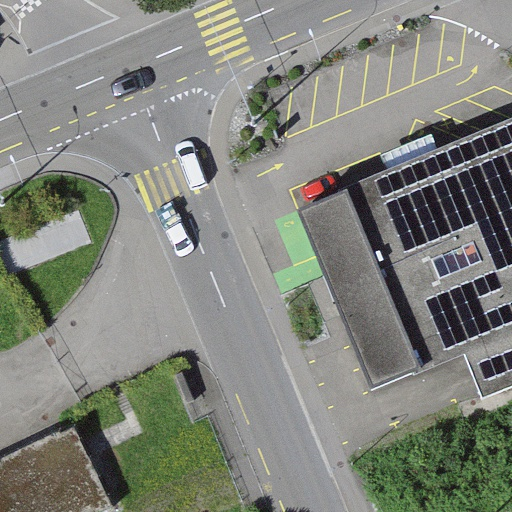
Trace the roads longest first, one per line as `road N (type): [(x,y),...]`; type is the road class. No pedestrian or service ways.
road 1 (residential): [(307,511),(148,111),(114,74)]
road 2 (secondary): [(114,74),(300,0)]
road 3 (secondary): [(114,74),(0,122)]
